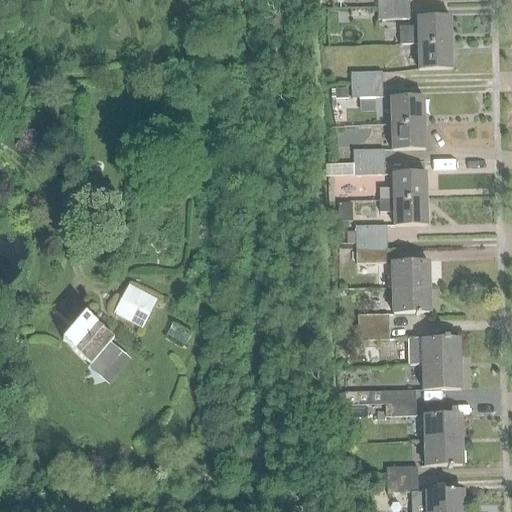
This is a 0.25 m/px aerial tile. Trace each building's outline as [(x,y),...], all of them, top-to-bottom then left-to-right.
[(376,0),(377,10),(408,9),(407,0),(376,0)] [(408,22),(408,9),(377,10),(377,22),(408,22)] [(416,47),(449,46),(448,20),(415,21),(415,29),(397,30),(398,48),(416,47)] [(449,46),(416,47),(417,73),(450,72),(449,46)] [(179,74),(199,72),(198,59),(178,61),(179,74)] [(350,89),(381,88),(380,74),(350,75),(350,89)] [(381,88),(350,89),(350,101),(381,100),(381,88)] [(335,102),(348,102),(347,90),(335,90),(335,102)] [(389,102),(390,127),(422,127),(422,101),(389,102)] [(422,127),(390,127),(390,153),(423,152),(422,127)] [(352,166),(382,165),(382,153),(352,154),(352,166)] [(382,165),(352,166),(352,178),(382,178),(382,165)] [(391,177),(392,203),(424,202),(423,176),(391,177)] [(425,228),(424,202),(392,203),(379,203),(379,215),(392,214),(393,229),(425,228)] [(384,229),(353,229),(353,242),(385,241),(384,229)] [(353,254),(385,253),(385,241),(353,242),(353,254)] [(385,253),(353,254),(354,267),(385,266),(385,253)] [(390,266),(391,291),(427,290),(426,265),(390,266)] [(156,301),(128,287),(113,315),(142,330),(156,301)] [(427,290),(391,291),(391,316),(427,315),(427,290)] [(113,340),(85,315),(62,342),(90,366),(94,362),(105,372),(121,353),(110,344),(113,340)] [(356,331),(387,331),(387,319),(356,319),(356,331)] [(387,331),(356,331),(356,344),(387,344),(387,331)] [(420,368),(420,369),(457,367),(456,342),(421,343),(421,340),(406,341),(406,368),(420,368)] [(457,367),(420,369),(421,393),(458,392),(457,367)] [(383,396),(383,408),(414,408),(414,395),(383,396)] [(460,398),(423,400),(424,407),(461,406),(460,398)] [(414,420),(414,408),(383,408),(384,420),(414,420)] [(422,419),(423,445),(460,444),(459,418),(422,419)] [(460,444),(423,445),(423,470),(461,469),(460,444)] [(385,485),(415,484),(415,471),(385,471),(385,485)] [(415,484),(385,485),(385,496),(409,495),(416,495),(415,484)] [(461,511),(461,494),(424,495),(416,495),(409,495),(409,511),(461,511)]
